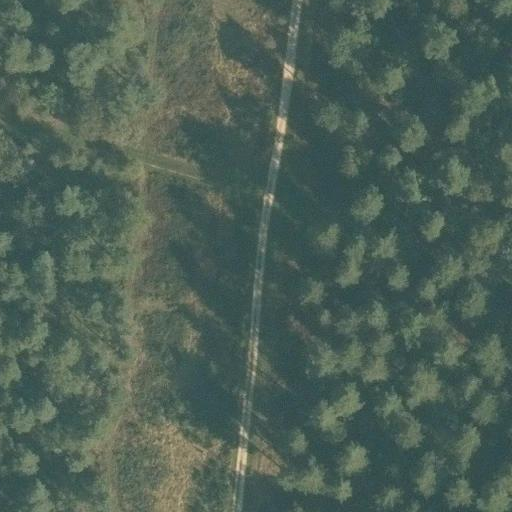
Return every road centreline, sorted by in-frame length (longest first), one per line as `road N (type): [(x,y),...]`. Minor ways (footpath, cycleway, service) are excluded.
road 1 (track): [(296,0),(235,511)]
road 2 (track): [(268,197),(0,117)]
road 3 (track): [(268,197),(511,272)]
